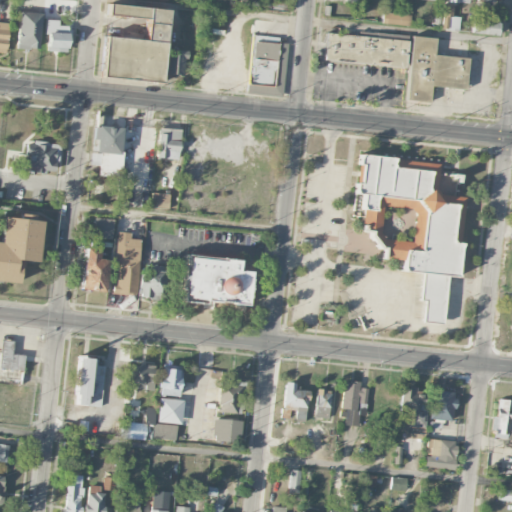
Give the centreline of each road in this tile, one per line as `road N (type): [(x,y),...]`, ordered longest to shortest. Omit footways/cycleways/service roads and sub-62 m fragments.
road 1 (primary): [(0,314),(511,368)]
road 2 (primary): [(511,135),(0,83)]
road 3 (residential): [(299,115),(271,344)]
road 4 (residential): [(85,92),(57,320)]
road 5 (residential): [(493,288),(466,511)]
road 6 (residential): [(57,320),(36,511)]
road 7 (residential): [(271,344),(252,511)]
road 8 (residential): [(511,135),(493,288)]
